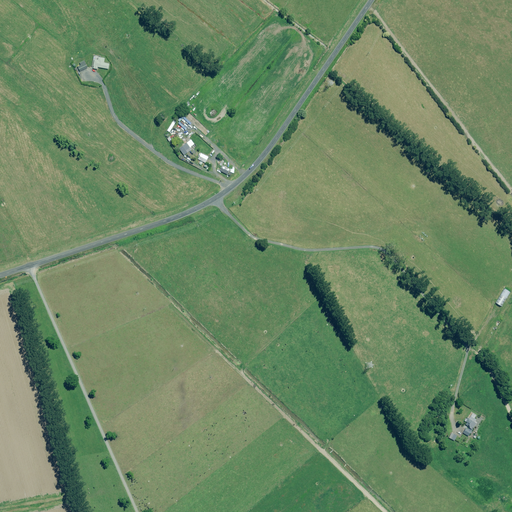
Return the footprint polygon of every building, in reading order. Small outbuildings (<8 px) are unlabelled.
[(105,58),(98,57),(98,60),(94,59),(93,68),(97,69),(97,67),(108,69),(109,64),(104,63),(105,58)] [(87,67),(84,61),(80,63),(81,65),(78,67),(80,71),(87,67)] [(177,122),(174,120),(166,131),(169,133),(177,122)] [(191,146),(188,142),(179,148),(184,155),(191,150),(189,147),(191,146)] [(208,157),(199,152),(198,154),(200,155),(198,159),(205,163),(208,157)] [(510,292),(505,289),(496,303),(501,306),(510,292)] [(465,424),(467,426),(466,428),(463,433),(468,436),(473,428),(474,428),(477,424),(475,423),(477,420),(471,416),(469,418),(468,417),(467,419),(466,418),(464,421),(467,422),(465,424)]
